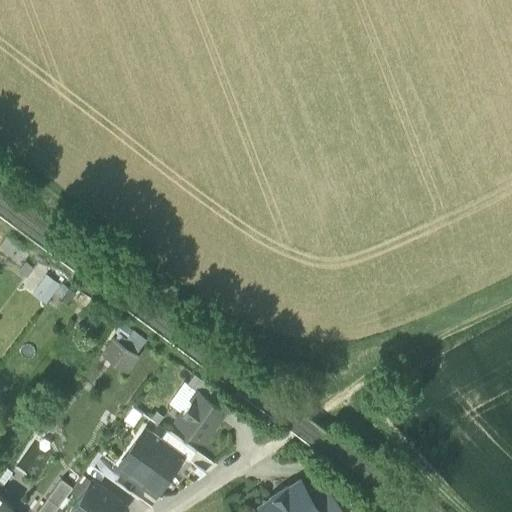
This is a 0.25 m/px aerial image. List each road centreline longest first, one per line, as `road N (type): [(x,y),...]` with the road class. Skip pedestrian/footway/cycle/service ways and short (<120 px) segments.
road 1 (track): [(0,150),(340,402),(466,511)]
road 2 (track): [(340,402),(387,367),(511,307)]
